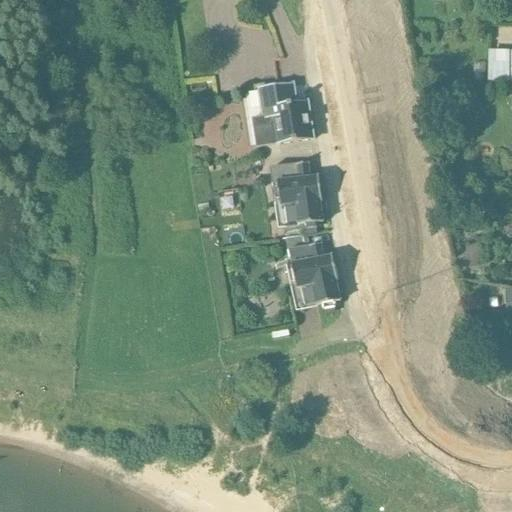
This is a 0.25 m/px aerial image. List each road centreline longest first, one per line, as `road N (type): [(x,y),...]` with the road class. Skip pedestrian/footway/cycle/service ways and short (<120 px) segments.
road 1 (residential): [(400,379),(358,327),(308,0)]
road 2 (unclassified): [(400,379),(327,0)]
road 3 (unclassified): [(511,457),(468,452),(444,439),(410,405),(400,379)]
